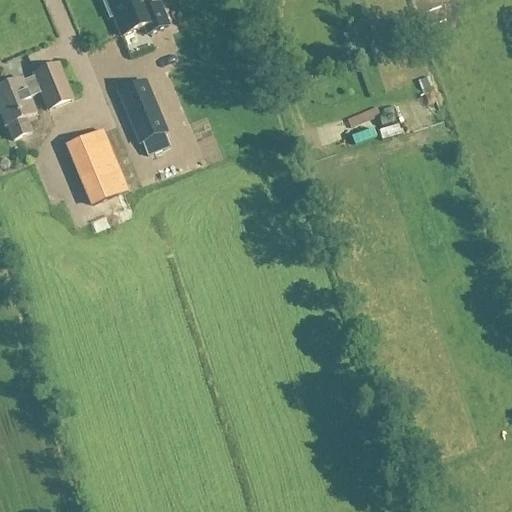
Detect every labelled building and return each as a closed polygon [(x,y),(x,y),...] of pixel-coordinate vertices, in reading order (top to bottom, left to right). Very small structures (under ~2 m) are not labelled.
[(144,0),(105,0),(106,0),(102,2),(109,20),(114,19),(122,39),(145,30),(148,37),(168,29),(158,6),(149,10),(144,0)] [(22,82),(0,90),(0,130),(0,132),(6,130),(7,131),(12,144),(32,136),(26,123),(37,119),(37,118),(72,103),(57,66),(33,75),(35,80),(34,80),(24,84),(23,85),(22,82)] [(118,95),(140,146),(166,136),(144,84),(118,95)] [(15,153),(25,189),(65,178),(55,142),(15,153)] [(107,168),(52,189),(92,292),(147,270),(107,168)] [(16,190),(0,196),(0,198),(8,217),(25,210),(16,190)]
